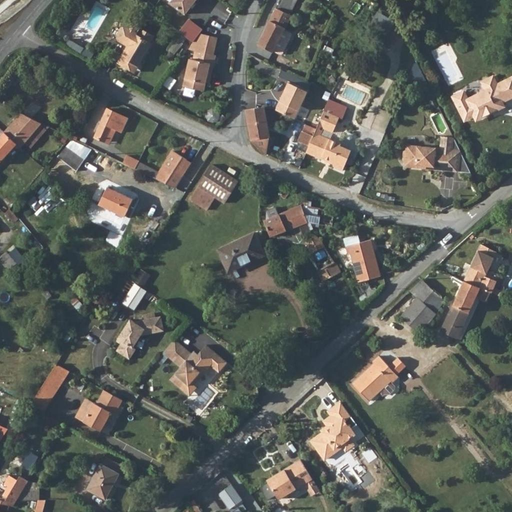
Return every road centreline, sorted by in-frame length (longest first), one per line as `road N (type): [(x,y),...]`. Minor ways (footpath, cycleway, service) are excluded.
road 1 (residential): [(156,511),(462,227)]
road 2 (residential): [(16,31),(241,150)]
road 3 (residential): [(241,150),(363,207),(462,227)]
road 4 (residential): [(241,150),(235,63),(256,0)]
